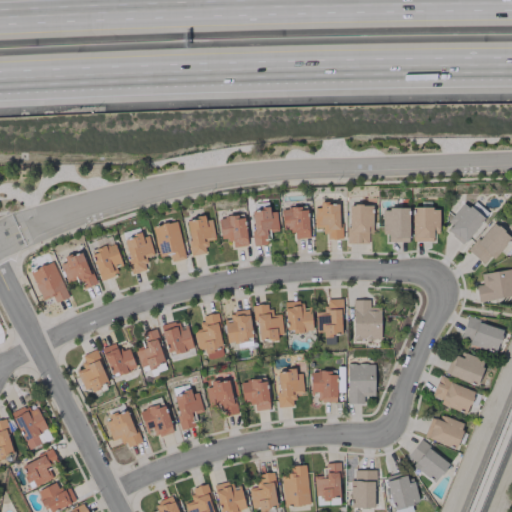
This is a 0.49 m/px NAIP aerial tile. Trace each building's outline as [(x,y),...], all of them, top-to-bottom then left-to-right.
[(467,207),(462,203),(442,225),(462,242),(488,214),(473,200),(467,207)] [(324,239),(339,238),(338,203),(312,204),(313,227),(324,227),(324,239)] [(347,243),(367,243),(367,233),(371,233),(371,204),(346,204),(347,243)] [(307,237),(306,207),(280,208),(281,231),(293,231),(294,238),(307,237)] [(438,207),(411,207),(410,240),(431,241),(432,233),(437,233),(438,207)] [(408,208),(381,208),(381,231),(386,231),(386,241),(407,241),(408,208)] [(252,245),(266,244),(265,231),(276,230),(275,211),(268,211),(268,209),(250,209),(252,245)] [(217,218),(220,240),(231,238),(231,247),(246,245),(242,214),(217,218)] [(210,216),(185,219),(190,255),(206,253),(204,240),(213,239),(210,216)] [(158,257),(168,254),(171,262),(184,258),(175,220),(150,226),(158,257)] [(510,238),(493,222),(467,249),(483,265),(510,238)] [(146,269),(143,257),(152,255),(146,233),(122,239),(130,273),(146,269)] [(121,265),(113,243),(89,252),(99,280),(116,275),(113,268),(121,265)] [(57,261),(66,282),(78,277),(82,288),(94,283),(81,252),(57,261)] [(54,303),(67,297),(51,261),(28,271),(41,300),(51,296),(54,303)] [(340,332),(339,298),(323,299),(324,311),(314,312),(315,332),(322,332),(323,343),(333,342),(333,332),(340,332)] [(378,306),(368,307),(368,299),(351,299),(352,339),(379,339),(378,306)] [(310,331),(310,307),(302,308),(301,301),(283,302),(284,332),(310,331)] [(279,314),(269,315),(268,303),(251,305),(256,340),(282,337),(279,314)] [(250,343),(248,309),(229,310),(230,319),(223,320),(225,344),(250,343)] [(195,349),(204,348),(205,359),(221,357),(216,313),(199,315),(201,329),(193,330),(195,349)] [(467,316),(458,339),(494,352),(502,330),(467,316)] [(186,325),(177,327),(176,321),(160,324),(167,361),(179,359),(177,351),(191,348),(186,325)] [(133,349),(138,367),(146,364),(148,370),(156,367),(155,364),(163,361),(153,329),(142,332),(145,345),(133,349)] [(100,348),(110,377),(134,368),(127,348),(116,351),(113,343),(100,348)] [(79,355),(84,367),(75,371),(83,392),(107,383),(94,350),(79,355)] [(459,357),(451,354),(444,373),(475,385),(484,360),(461,352),(459,357)] [(362,403),(362,395),(373,396),(373,364),(346,363),(345,403),(362,403)] [(302,393),(300,370),(275,371),(277,407),(293,406),(292,393),(302,393)] [(310,371),(309,391),(318,391),(317,401),(334,402),(335,372),(310,371)] [(473,391),(438,376),(429,397),(464,413),(473,391)] [(267,409),(265,379),(239,381),(241,402),(251,401),(252,410),(267,409)] [(207,406),(220,404),(221,416),(234,414),(229,380),(203,384),(207,406)] [(201,411),(195,386),(171,392),(180,429),(192,426),(189,414),(201,411)] [(171,431),(162,402),(137,410),(144,431),(151,429),(154,436),(171,431)] [(9,412),(27,449),(50,438),(35,407),(29,410),(26,404),(9,412)] [(138,442),(127,410),(102,419),(110,440),(119,436),(124,448),(138,442)] [(463,423),(439,415),(438,419),(429,416),(422,437),(455,448),(463,423)] [(0,419),(0,456),(10,455),(5,419),(0,419)] [(410,466),(435,482),(448,461),(417,441),(407,457),(413,461),(410,466)] [(34,486),(51,478),(45,467),(56,461),(50,449),(19,464),(27,482),(31,479),(34,486)] [(312,476),(313,495),(321,495),(321,498),(338,497),(337,462),(324,463),(325,475),(312,476)] [(283,507),(308,503),(303,464),(290,466),(292,473),(279,475),(283,507)] [(349,508),(373,507),(373,469),(352,470),(352,480),(348,480),(349,508)] [(276,507),(271,472),(256,474),(258,486),(247,487),(250,510),(276,507)] [(384,478),(392,509),(418,502),(412,480),(406,482),(404,472),(384,478)] [(211,485),(218,511),(227,511),(244,507),(238,485),(230,487),(228,480),(211,485)] [(36,491),(45,511),(49,511),(74,500),(67,487),(59,491),(55,481),(36,491)] [(212,511),(204,483),(188,488),(192,500),(182,503),(185,511),(212,511)] [(176,511),(170,496),(152,503),(156,511),(176,511)] [(85,511),(82,503),(67,508),(68,511),(85,511)]
